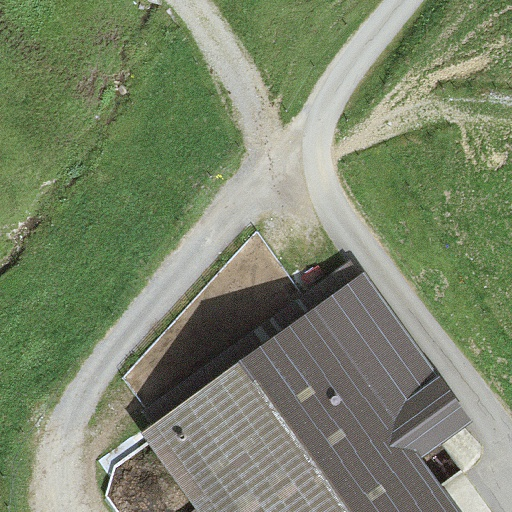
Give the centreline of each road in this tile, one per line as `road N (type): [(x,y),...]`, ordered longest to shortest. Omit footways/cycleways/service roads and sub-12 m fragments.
road 1 (track): [(272,160),(81,393),(118,511)]
road 2 (track): [(184,0),(231,65),(272,160)]
